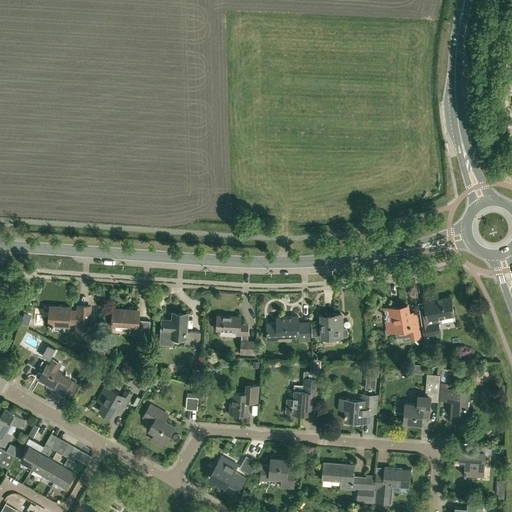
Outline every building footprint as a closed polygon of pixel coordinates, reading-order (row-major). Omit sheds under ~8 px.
[(418,303),(421,324),(423,334),(440,331),(437,317),(454,314),(451,297),(418,303)] [(407,304),(384,308),(388,332),(409,328),(411,338),(420,336),(416,315),(409,316),(407,304)] [(88,333),(90,306),(78,305),(78,309),(70,309),(70,307),(50,306),(49,324),(69,325),(69,321),(77,322),(77,333),(88,333)] [(149,334),(150,320),(139,319),(140,309),(113,308),(112,326),(130,327),(130,333),(149,334)] [(173,344),(173,336),(185,337),(185,342),(200,343),(201,331),(186,330),(187,313),(173,312),(173,319),(163,318),(162,329),(160,329),(159,343),(173,344)] [(256,354),(257,341),(247,340),(247,335),(248,335),(248,325),(241,324),(241,316),(218,314),(217,329),(237,330),(237,335),(242,335),(241,353),(256,354)] [(346,327),(342,327),(342,314),(334,314),(334,315),(322,316),(322,335),(335,334),(335,336),(346,336),(348,334),(347,329),(346,327)] [(288,336),(299,335),(299,340),(310,340),(309,321),(298,322),(298,316),(276,317),(277,323),(267,323),(268,339),(278,339),(278,334),(288,334),(288,336)] [(49,344),(43,355),(50,359),(56,348),(49,344)] [(72,379),(61,372),(62,372),(58,370),(62,363),(57,360),(52,357),(48,364),(42,361),(37,375),(54,385),(53,386),(64,393),(71,397),(79,383),(72,379)] [(427,373),(425,395),(418,395),(418,403),(405,402),(404,422),(421,423),(422,410),(429,411),(430,400),(438,401),(440,375),(441,375),(441,367),(438,366),(437,374),(427,373)] [(442,367),(441,382),(440,399),(452,400),(451,414),(468,415),(469,389),(452,387),(452,383),(448,383),(450,368),(442,367)] [(146,389),(153,376),(135,371),(132,377),(134,378),(132,381),(146,389)] [(321,378),(303,377),(303,385),(295,385),(293,399),(287,399),(286,412),(292,412),(292,413),(309,415),(309,408),(318,409),(319,399),(321,381),(320,381),(321,378)] [(260,385),(253,385),(245,384),(245,394),(232,393),(231,412),(247,414),(248,401),(259,401),(260,385)] [(122,411),(132,393),(126,390),(123,395),(105,385),(99,395),(105,399),(99,409),(111,416),(116,408),(122,411)] [(339,408),(346,409),(345,421),(360,422),(370,423),(371,412),(377,413),(379,394),(361,392),(360,401),(347,400),(348,398),(347,398),(340,397),(339,408)] [(198,410),(199,398),(188,396),(186,409),(198,410)] [(164,446),(168,439),(167,439),(174,426),(164,420),(168,414),(150,404),(143,416),(153,422),(149,429),(154,432),(150,439),(164,446)] [(20,428),(25,419),(5,408),(0,416),(0,415),(0,444),(5,447),(12,435),(6,431),(11,422),(20,428)] [(40,426),(35,423),(28,434),(34,437),(40,426)] [(57,436),(51,432),(45,444),(51,447),(57,436)] [(69,442),(63,439),(57,450),(62,453),(69,442)] [(473,447),(473,451),(459,450),(458,460),(465,461),(464,475),(484,476),(485,452),(482,452),(482,444),(477,444),(476,447),(473,447)] [(16,455),(21,447),(17,445),(13,453),(16,455)] [(20,460),(32,466),(41,451),(29,445),(20,460)] [(80,449),(74,445),(68,457),(74,460),(80,449)] [(44,473),(55,479),(63,464),(59,462),(62,456),(61,456),(62,453),(57,450),(52,458),(44,473)] [(32,466),(44,473),(52,458),(41,451),(32,466)] [(225,485),(237,464),(222,455),(210,476),(225,485)] [(252,473),(257,461),(246,456),(240,467),(252,473)] [(260,478),(282,481),(282,485),(293,486),(294,471),(287,470),(288,458),(271,457),(271,464),(261,463),(260,478)] [(375,475),(374,478),(353,476),(354,465),(323,462),(322,477),(332,478),(332,482),(341,483),(340,489),(358,490),(357,502),(372,503),(372,504),(373,504),(375,475)] [(67,486),(75,471),(63,464),(55,479),(67,486)] [(374,489),(377,489),(376,502),(391,503),(393,485),(409,487),(411,469),(384,467),(384,475),(376,474),(374,489)] [(496,493),(498,493),(498,497),(504,497),(505,480),(497,479),(496,493)] [(475,511),(476,511),(478,511),(482,511),(483,501),(467,500),(467,508),(455,507),(454,511),(475,511)] [(5,503),(2,508),(8,511),(14,511),(17,509),(5,503)]
